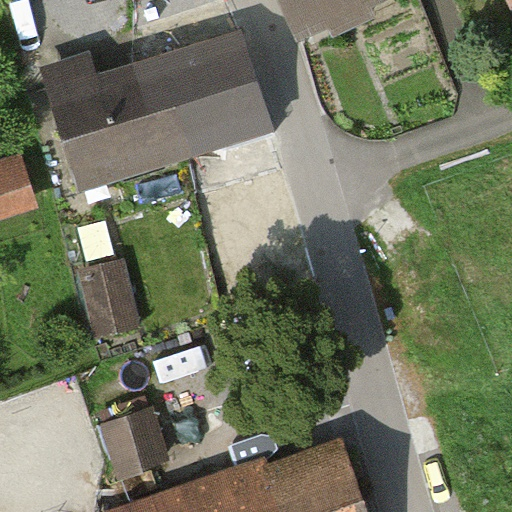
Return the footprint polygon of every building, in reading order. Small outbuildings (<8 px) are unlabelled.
[(286,0),(305,41),(392,3),(390,0),(286,0)] [(511,0),(494,0),(504,22),(511,18),(511,0)] [(274,149),(243,40),(148,66),(178,175),(274,149)] [(178,175),(148,66),(53,93),(83,202),(178,175)] [(32,166),(0,175),(0,231),(46,219),(32,166)] [(98,330),(142,323),(131,254),(87,262),(98,330)] [(511,511),(511,376),(410,405),(440,511),(511,511)] [(151,403),(98,422),(122,490),(176,471),(151,403)] [(362,511),(337,440),(133,511),(362,511)]
